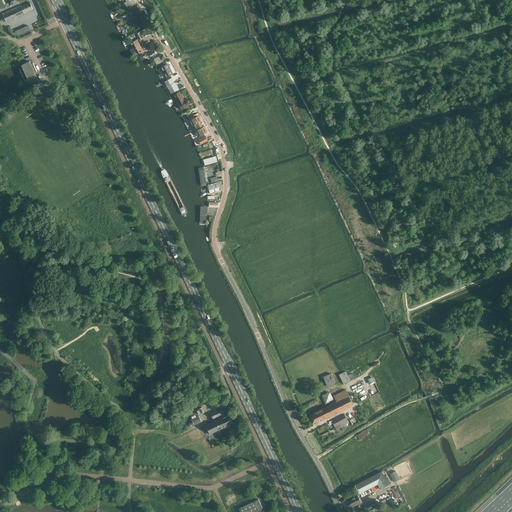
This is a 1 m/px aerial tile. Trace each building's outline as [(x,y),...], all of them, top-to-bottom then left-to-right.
[(18,0),(16,0),(5,3),(6,8),(20,4),(18,0)] [(124,9),(128,13),(133,9),(131,7),(129,4),(127,1),(121,5),(124,9)] [(31,31),(23,15),(25,14),(24,13),(33,9),(30,2),(21,6),(21,5),(2,13),(6,22),(7,22),(12,34),(18,37),(31,31)] [(135,33),(138,40),(139,39),(140,41),(153,34),(149,26),(135,33)] [(134,48),(137,54),(143,51),(141,47),(142,46),(140,43),(137,39),(129,44),(132,49),(134,48)] [(157,65),(156,65),(157,66),(160,65),(159,63),(162,62),(161,60),(165,58),(163,55),(154,59),(157,65)] [(35,67),(33,63),(31,64),(30,61),(22,65),(23,68),(26,76),(28,80),(37,77),(35,73),(37,72),(35,67)] [(167,64),(161,68),(166,78),(169,76),(173,74),(167,64)] [(165,82),(171,94),(173,93),(179,89),(178,87),(175,82),(174,83),(173,80),(172,78),(165,82)] [(174,95),(182,109),(190,105),(187,99),(184,101),(179,92),(174,95)] [(198,116),(189,121),(192,126),(193,126),(194,128),(201,125),(199,122),(201,121),(198,116)] [(202,127),(201,125),(194,128),(195,131),(198,137),(207,132),(204,127),(202,127)] [(203,160),(205,166),(218,163),(216,157),(203,160)] [(204,169),(198,169),(201,187),(206,187),(204,169)] [(217,184),(208,187),(210,193),(219,191),(218,187),(217,184)] [(342,374),(338,375),(341,381),(342,385),(344,384),(355,379),(352,374),(347,376),(345,372),(342,374)] [(331,374),(323,378),(325,383),(327,387),(335,383),(333,378),(331,374)] [(370,388),(359,394),(362,400),(373,394),(370,388)] [(309,415),(313,423),(322,418),(323,420),(328,417),(353,405),(346,390),(340,393),(334,396),(335,399),(336,401),(327,406),(309,415)] [(322,396),(325,404),(333,400),(330,392),(322,396)] [(234,423),(230,414),(224,416),(223,414),(224,414),(222,408),(211,414),(213,419),(222,415),(223,417),(220,418),(205,425),(210,434),(224,427),(225,428),(234,423)] [(347,420),(344,415),(332,421),(335,428),(336,430),(341,428),(343,431),(346,429),(346,428),(348,427),(347,424),(348,423),(347,420)] [(189,423),(191,426),(201,422),(199,416),(191,419),(192,422),(189,423)] [(351,422),(352,426),(359,423),(356,417),(350,421),(351,422)] [(367,429),(356,436),(359,440),(369,433),(367,429)] [(382,471),(355,485),(359,493),(378,484),(381,490),(389,485),(382,471)] [(348,498),(352,507),(362,502),(358,494),(357,494),(348,498)] [(240,511),(253,511),(262,508),(258,499),(239,508),(240,511)] [(374,503),(373,501),(369,504),(370,506),(367,508),(369,511),(372,511),(381,508),(378,502),(374,503)]
